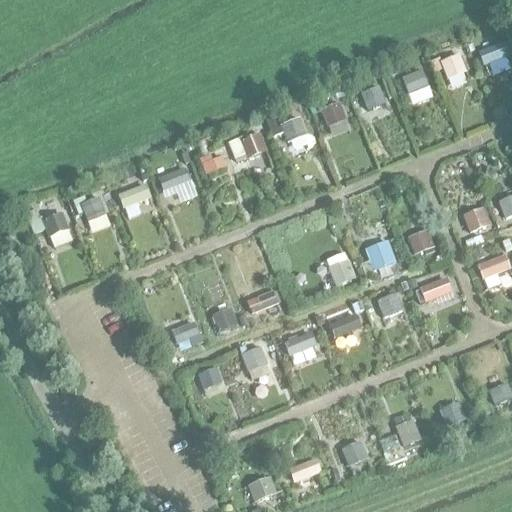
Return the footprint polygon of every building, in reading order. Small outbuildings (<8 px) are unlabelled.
[(479,55),(484,68),(510,58),(505,43),(479,55)] [(440,64),(447,82),(466,74),(459,57),(440,64)] [(422,74),(402,82),(408,97),(428,89),(422,74)] [(360,96),(367,114),(386,106),(380,89),(360,96)] [(321,113),(328,129),(346,122),(340,106),(321,113)] [(280,128),(288,146),(306,138),(299,120),(280,128)] [(239,145),(247,162),(267,155),(260,137),(239,145)] [(203,167),(207,178),(226,170),(222,159),(203,167)] [(158,182),(163,195),(191,184),(185,171),(158,182)] [(117,198),(123,211),(151,201),(145,187),(117,198)] [(511,199),(498,205),(505,222),(511,219),(511,199)] [(81,208),(87,225),(106,218),(99,200),(81,208)] [(462,219),(469,237),(489,228),(483,210),(462,219)] [(69,232),(62,216),(42,224),(49,241),(69,232)] [(434,251),(427,233),(408,241),(414,258),(434,251)] [(19,251),(15,238),(4,241),(9,254),(19,251)] [(395,266),(389,249),(368,257),(374,274),(395,266)] [(510,272),(505,259),(477,269),(482,283),(510,272)] [(329,272),(335,289),(355,282),(348,264),(329,272)] [(419,292),(424,305),(452,295),(447,281),(419,292)] [(251,318),(278,307),(272,294),(246,305),(251,318)] [(396,297),(377,304),(383,321),(403,314),(396,297)] [(237,328),(231,311),(212,319),(218,336),(237,328)] [(361,331),(356,318),(329,328),(334,341),(361,331)] [(194,325),(172,334),(176,348),(200,339),(194,325)] [(284,346),(289,359),(316,349),(311,335),(284,346)] [(241,359),(247,375),(267,367),(261,351),(241,359)] [(223,386),(217,370),(197,378),(203,394),(223,386)] [(488,393),(494,409),(511,401),(511,396),(509,386),(488,393)] [(446,430),(466,422),(459,406),(440,413),(446,430)] [(413,443),(432,436),(426,421),(407,428),(413,443)] [(342,452),(348,469),(367,462),(361,445),(342,452)] [(289,473),(293,486),(321,476),(316,462),(289,473)] [(270,480),(248,489),(254,506),(277,497),(270,480)]
